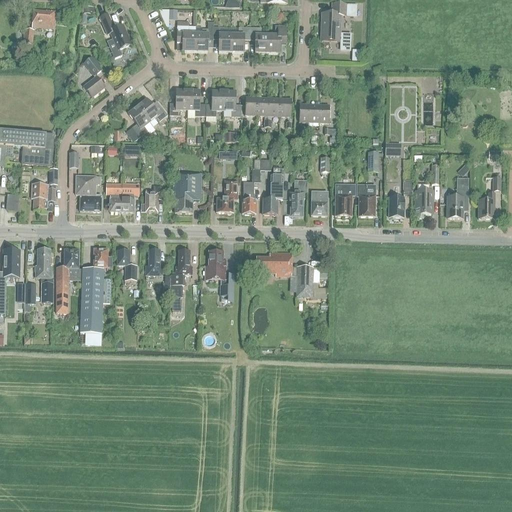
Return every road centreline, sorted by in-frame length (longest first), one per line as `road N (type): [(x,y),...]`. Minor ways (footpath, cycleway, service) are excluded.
road 1 (tertiary): [(511,242),(62,234)]
road 2 (residential): [(62,234),(61,148),(74,127),(159,64)]
road 3 (residential): [(302,72),(159,64)]
